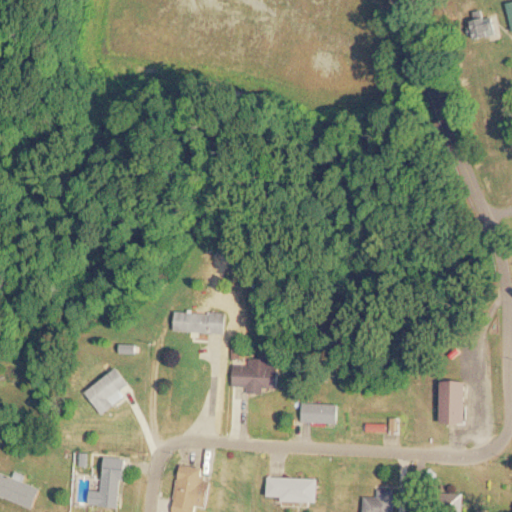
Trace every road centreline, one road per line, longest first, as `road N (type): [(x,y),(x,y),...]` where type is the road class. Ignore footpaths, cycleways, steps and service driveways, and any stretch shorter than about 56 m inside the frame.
road 1 (residential): [(160,511),(169,449),(470,454),(492,446),(511,419)]
road 2 (residential): [(511,400),(486,179)]
road 3 (residential): [(486,179),(459,174),(387,0)]
